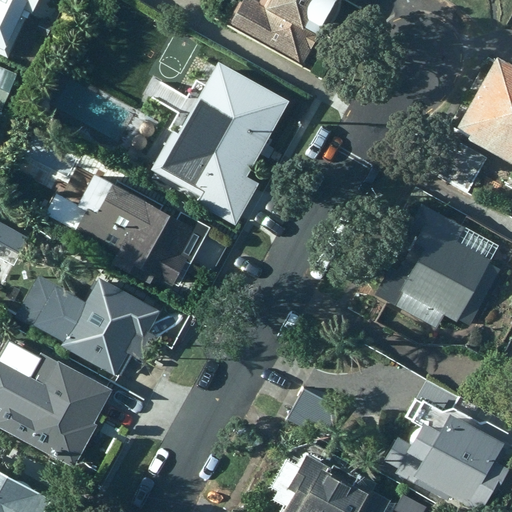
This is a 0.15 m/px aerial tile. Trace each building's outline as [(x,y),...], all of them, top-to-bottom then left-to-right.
[(0,0),(0,53),(2,55),(26,0),(0,0)] [(253,0),(252,0),(235,0),(223,24),(299,63),(315,33),(319,30),(323,27),(327,23),(329,19),(331,14),(332,9),(333,4),(332,0),(340,0),(357,8),(361,0),(253,0)] [(511,67),(495,58),(485,75),(511,89),(511,67)] [(200,197),(217,206),(231,180),(235,182),(260,137),(256,135),(270,110),(262,106),(268,95),(220,69),(211,86),(192,75),(167,122),(138,105),(114,148),(181,185),(177,194),(197,205),(200,197)] [(511,89),(485,75),(469,106),(511,130),(511,89)] [(511,130),(469,106),(457,129),(469,136),(467,139),(511,163),(511,130)] [(90,128),(79,122),(71,137),(82,142),(90,128)] [(485,156),(450,137),(430,172),(466,192),(485,156)] [(167,283),(173,287),(203,228),(171,212),(168,218),(153,211),(156,205),(110,181),(108,186),(84,173),(69,202),(50,193),(38,216),(106,254),(103,260),(144,283),(147,277),(165,287),(167,283)] [(382,267),(367,293),(443,335),(452,318),(465,326),(496,268),(483,261),(484,259),(450,240),(457,226),(412,202),(397,230),(402,233),(386,263),(391,266),(389,271),(382,267)] [(0,287),(30,236),(0,218),(0,287)] [(51,310),(37,336),(109,375),(111,370),(117,373),(151,310),(88,276),(75,299),(70,297),(60,315),(51,310)] [(0,430),(67,467),(90,424),(87,423),(105,390),(31,350),(21,370),(9,363),(0,379),(0,430)] [(452,399),(420,379),(400,417),(414,424),(404,442),(391,435),(377,459),(391,466),(388,472),(407,482),(408,480),(443,498),(444,495),(475,511),(485,492),(490,495),(511,457),(511,439),(482,422),(476,423),(447,407),(452,399)] [(340,408),(304,388),(296,403),(287,419),(324,439),(340,408)] [(277,505),(272,511),(385,511),(388,507),(381,503),(384,499),(365,489),(369,483),(340,467),(343,461),(306,441),(287,447),(280,460),(274,458),(260,487),(265,490),(261,498),(277,505)] [(0,511),(35,511),(42,500),(0,476),(0,511)]
